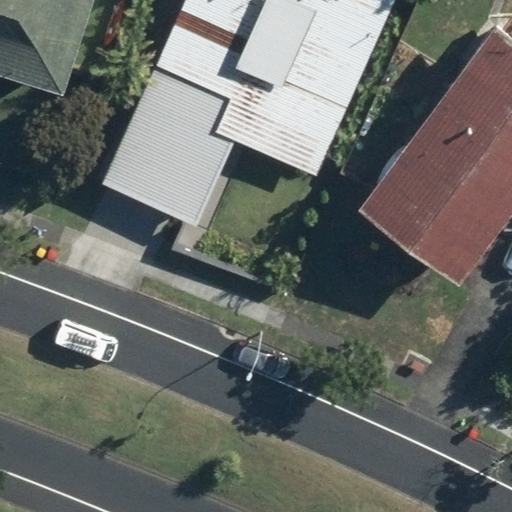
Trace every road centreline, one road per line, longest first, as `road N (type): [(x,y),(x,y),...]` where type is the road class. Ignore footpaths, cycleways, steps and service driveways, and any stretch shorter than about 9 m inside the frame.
road 1 (unclassified): [(0,286),(365,436),(506,511)]
road 2 (unclassified): [(130,511),(0,464)]
